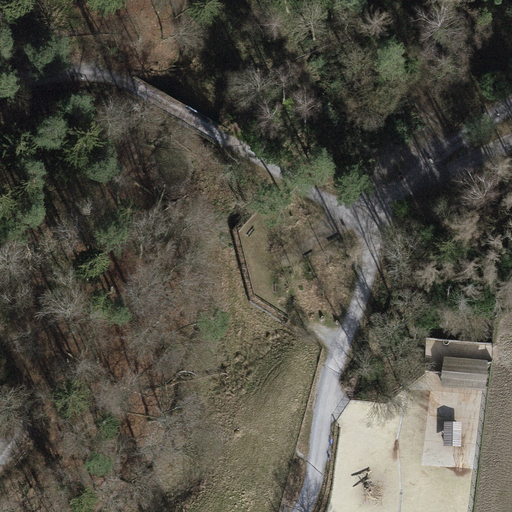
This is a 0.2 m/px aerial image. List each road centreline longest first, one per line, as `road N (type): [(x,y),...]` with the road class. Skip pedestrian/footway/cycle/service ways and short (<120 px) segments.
road 1 (track): [(302,511),(324,394),(366,286),(382,208),(410,182),(511,144)]
road 2 (track): [(511,108),(410,182)]
